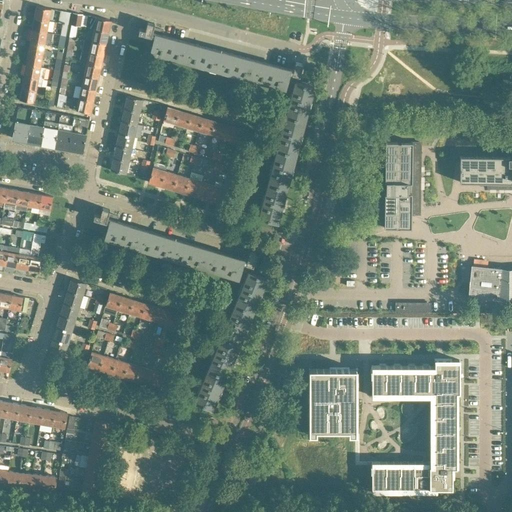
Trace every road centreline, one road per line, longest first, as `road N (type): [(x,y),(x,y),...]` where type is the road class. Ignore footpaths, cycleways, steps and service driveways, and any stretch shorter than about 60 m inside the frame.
road 1 (residential): [(497,500),(484,479),(481,339),(332,335),(275,319)]
road 2 (residential): [(296,253),(343,14)]
road 3 (residential): [(296,253),(83,192)]
road 4 (residential): [(226,441),(25,392)]
road 5 (residential): [(296,50),(126,6)]
road 6 (secondary): [(343,14),(511,28)]
road 7 (residential): [(245,119),(111,82)]
road 8 (residential): [(226,441),(275,319)]
road 9 (residential): [(185,305),(63,264)]
